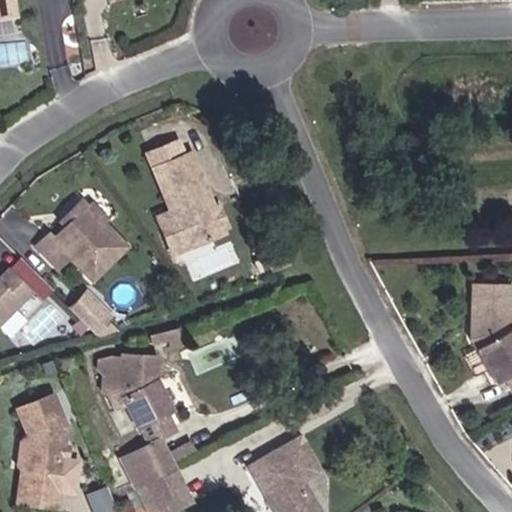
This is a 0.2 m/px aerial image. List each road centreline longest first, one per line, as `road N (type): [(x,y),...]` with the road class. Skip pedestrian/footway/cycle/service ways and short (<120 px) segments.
road 1 (residential): [(511,505),(398,348),(273,67)]
road 2 (residential): [(0,165),(29,134),(213,41)]
road 3 (residential): [(298,21),(511,25)]
